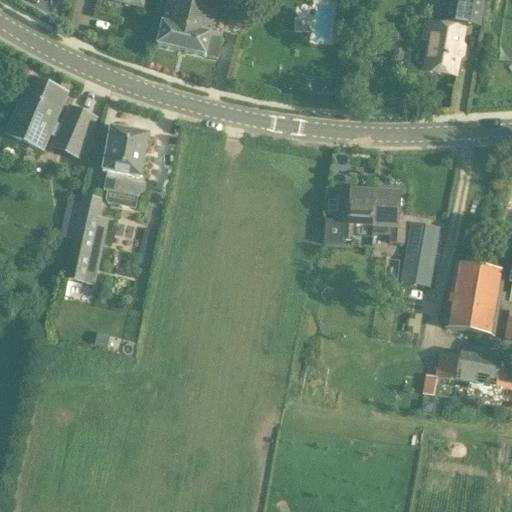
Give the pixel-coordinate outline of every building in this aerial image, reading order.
[(168,0),(157,47),(205,59),(218,61),(223,41),(210,38),(210,37),(218,0),(168,0)] [(448,24),(448,29),(426,25),(423,43),(429,44),(424,74),(456,79),(464,32),(461,31),(461,26),(479,29),(484,0),(449,0),(445,24),(448,24)] [(67,95),(30,79),(6,137),(42,153),(67,95)] [(98,120),(68,107),(50,149),(80,162),(98,120)] [(110,131),(106,153),(145,159),(149,138),(110,131)] [(145,159),(106,153),(103,174),(107,175),(106,181),(100,179),(98,191),(104,192),(104,193),(139,200),(139,198),(144,194),(146,187),(143,181),(141,181),(145,159)] [(354,227),(371,229),(374,194),(350,193),(349,203),(344,203),(342,223),(325,222),(324,247),(341,247),(342,242),(354,243),(354,227)] [(374,194),(371,229),(389,230),(388,245),(402,246),(404,224),(398,223),(400,196),(374,194)] [(102,202),(82,197),(64,281),(94,287),(109,221),(99,219),(102,202)] [(440,231),(410,226),(407,246),(400,285),(429,290),(440,231)] [(494,340),(499,311),(502,295),(506,274),(454,265),(443,331),(494,340)] [(510,296),(502,295),(499,311),(508,313),(509,305),(511,305),(511,282),(511,285),(510,296)] [(424,304),(426,292),(403,288),(401,300),(424,304)] [(511,342),(511,318),(507,318),(503,341),(511,342)] [(511,367),(500,365),(500,363),(459,356),(459,358),(439,354),(431,398),(511,411),(511,367)] [(423,404),(421,413),(422,413),(431,415),(432,406),(423,404)]
